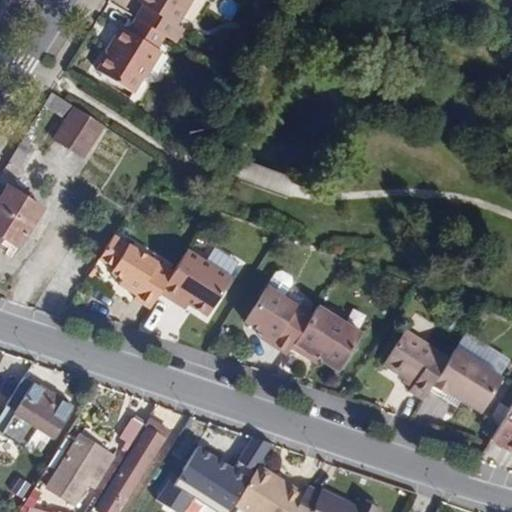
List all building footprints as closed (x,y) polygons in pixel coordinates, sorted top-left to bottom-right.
[(163,35),(173,41),(181,27),(176,23),(189,0),(149,0),(146,6),(152,10),(144,23),(163,35)] [(163,35),(144,23),(137,35),(121,26),(111,41),(113,42),(96,69),(131,91),(141,74),(148,70),(160,51),(155,48),(163,35)] [(44,107),(67,122),(75,109),(52,94),(44,107)] [(82,157),(102,125),(75,109),(67,122),(55,140),(82,157)] [(32,141),(26,137),(10,161),(22,169),(34,148),(29,145),(32,141)] [(5,189),(0,197),(0,244),(15,253),(43,210),(6,187),(5,189)] [(114,235),(99,259),(115,269),(112,272),(123,279),(140,290),(137,295),(134,299),(150,309),(160,293),(173,272),(114,235)] [(236,277),(244,263),(218,247),(210,260),(236,277)] [(173,272),(160,293),(175,303),(178,298),(188,305),(207,317),(232,279),(187,249),(173,272)] [(271,343),(288,353),(292,346),(296,341),(311,315),(284,297),(292,283),(290,276),(282,271),(276,273),(247,321),(265,334),(274,339),(271,343)] [(140,290),(123,279),(119,284),(137,295),(140,290)] [(178,298),(175,303),(185,309),(188,305),(178,298)] [(361,332),(318,304),(311,315),(296,341),(318,357),(338,369),(361,332)] [(408,392),(421,400),(428,390),(448,358),(405,330),(384,365),(405,379),(413,384),(410,388),(408,392)] [(262,337),(271,343),(274,339),(265,334),(262,337)] [(296,341),(292,346),(316,362),(318,357),(296,341)] [(501,378),(454,349),(448,358),(428,390),(442,399),(447,393),(479,413),(501,378)] [(72,406),(24,377),(5,408),(52,437),(72,406)] [(402,382),(410,388),(413,384),(405,379),(402,382)] [(511,452),(511,407),(490,440),(511,452)] [(131,445),(145,423),(133,415),(119,438),(131,445)] [(100,511),(117,511),(163,438),(158,436),(162,429),(150,421),(96,509),(100,511)] [(158,436),(163,438),(167,431),(162,429),(158,436)] [(85,483),(91,486),(111,455),(79,436),(48,487),(73,503),(85,483)] [(234,469),(198,447),(177,481),(170,476),(156,500),(175,511),(183,511),(194,496),(220,511),(228,511),(233,506),(258,464),(269,447),(254,437),(234,469)] [(292,511),(305,492),(258,464),(233,506),(243,511),(292,511)] [(305,492),(292,511),(380,511),(382,509),(358,497),(354,506),(321,490),(320,493),(308,486),(305,492)]
